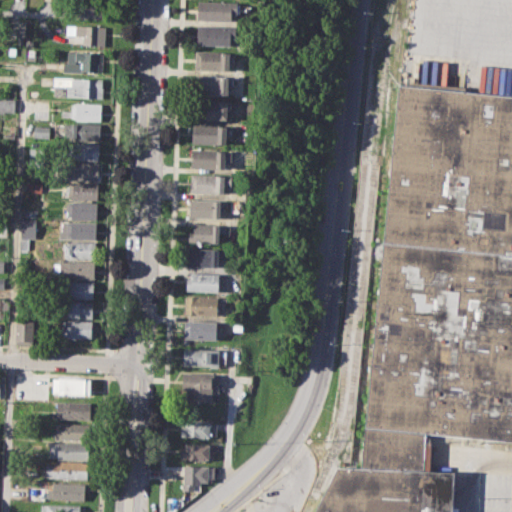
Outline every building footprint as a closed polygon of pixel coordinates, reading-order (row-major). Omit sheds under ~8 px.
[(198,1),(238,2),(237,13),(233,13),(232,20),(197,19),(198,1)] [(17,19),(26,19),(25,36),(17,36),(17,19)] [(67,24),(106,26),(105,45),(83,44),(83,35),(66,34),(67,24)] [(197,25),(236,27),(236,37),(231,37),(231,46),(196,44),(197,25)] [(196,50),(235,51),(235,61),(230,61),(230,69),(196,68),(196,50)] [(69,51),(104,52),(103,72),(63,70),(63,62),(68,62),(69,51)] [(196,75),(234,77),(234,86),(229,86),(229,95),(195,93),(196,75)] [(54,76),(103,78),(102,98),(53,96),(54,76)] [(315,511),(338,466),(360,467),(399,84),(511,95),(511,441),(425,433),(425,441),(433,441),(432,470),(454,471),(452,511),(315,511)] [(27,89),(39,89),(39,99),(27,98),(27,89)] [(0,98),(14,99),(14,112),(0,111),(0,98)] [(196,100),(236,102),(236,110),(228,109),(228,118),(195,117),(196,100)] [(73,102),(102,103),(101,120),(72,119),(72,116),(61,116),(62,109),(73,109),(73,102)] [(65,122),(101,123),(100,139),(71,138),(71,135),(64,135),(65,122)] [(193,123),(233,125),(233,135),(227,135),(226,143),(192,141),(193,123)] [(35,125),(50,126),(49,137),(35,136),(35,125)] [(66,141),(99,142),(98,159),(65,158),(66,141)] [(29,147),(42,148),(41,165),(29,165),(29,147)] [(193,148),(232,150),(232,161),(225,161),(225,168),(192,166),(193,148)] [(65,161),(100,162),(99,180),(64,179),(65,161)] [(191,173),(233,175),(233,185),(225,184),(225,192),(191,191),(191,173)] [(63,186),(69,186),(70,181),(98,182),(97,199),(70,198),(70,195),(63,194),(63,186)] [(40,183),(25,183),(25,191),(40,191),(40,183)] [(190,199),(222,200),(221,217),(189,215),(190,199)] [(65,200),(98,202),(97,219),(65,217),(65,200)] [(25,207),(38,208),(38,216),(24,215),(25,207)] [(22,218),(37,218),(36,237),(21,236),(22,218)] [(61,221),(97,222),(96,239),(60,238),(61,221)] [(195,224),(220,225),(219,242),(188,241),(189,231),(194,231),(195,224)] [(20,239),(30,239),(29,251),(20,250),(20,239)] [(65,241),(94,242),(93,259),(65,257),(65,241)] [(186,246),(219,247),(218,266),(186,264),(186,246)] [(55,260),(95,262),(95,278),(54,277),(55,260)] [(190,272),(219,273),(218,291),(186,289),(187,277),(190,278),(190,272)] [(64,281),(94,282),(93,299),(63,297),(64,281)] [(185,296),(218,297),(218,315),(185,313),(185,296)] [(2,300),(9,301),(8,316),(1,316),(2,300)] [(65,300),(94,301),(93,318),(64,317),(65,300)] [(17,319),(35,320),(34,343),(16,342),(17,319)] [(64,320),(93,321),(92,338),(63,336),(64,320)] [(185,321),(217,322),(216,340),(184,338),(185,321)] [(184,348),(220,349),(219,366),(183,364),(184,348)] [(183,372),(214,373),(213,402),(187,400),(188,389),(182,389),(183,372)] [(54,377),(92,379),(91,394),(53,393),(54,377)] [(57,400),(91,401),(90,419),(56,417),(57,400)] [(181,420),(211,421),(210,436),(180,435),(181,420)] [(59,422),(89,423),(88,439),(59,438),(59,422)] [(50,441),(88,443),(87,459),(46,457),(46,449),(50,449),(50,441)] [(185,442),(209,443),(209,459),(180,458),(180,447),(184,447),(185,442)] [(46,463),(60,464),(60,460),(87,462),(86,479),(46,477),(46,463)] [(183,488),(184,465),(208,466),(208,481),(200,480),(199,485),(193,485),(193,489),(183,488)] [(53,482),(84,483),(84,500),(48,498),(48,488),(53,488),(53,482)] [(12,485),(28,485),(27,500),(12,499),(12,485)] [(40,511),(40,503),(80,505),(80,511),(40,511)]
